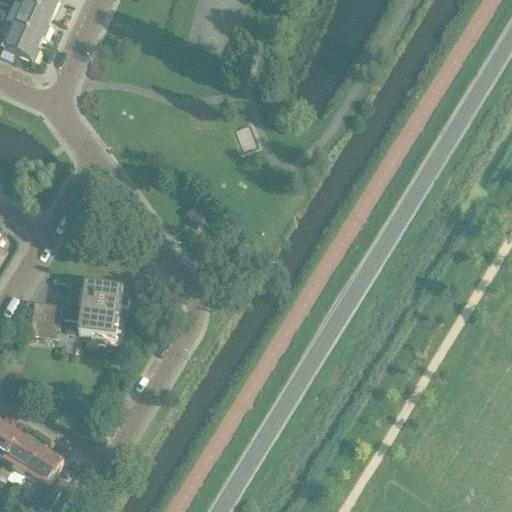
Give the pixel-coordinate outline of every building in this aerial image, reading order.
[(0,0),(0,6),(7,10),(11,1),(7,0),(0,0)] [(26,0),(24,6),(53,20),(62,0),(26,0)] [(43,43),(53,20),(24,6),(13,29),(43,43)] [(43,43),(13,29),(6,26),(2,36),(9,39),(3,53),(32,66),(43,43)] [(195,231),(203,225),(194,212),(185,217),(195,231)] [(85,288),(80,324),(78,338),(116,343),(120,311),(129,312),(130,302),(122,301),(123,293),(85,288)] [(59,343),(62,322),(63,309),(34,305),(29,338),(59,343)] [(20,439),(0,426),(0,462),(5,465),(20,439)] [(42,453),(20,439),(5,465),(26,479),(42,453)] [(42,453),(26,479),(44,490),(33,506),(42,511),(50,511),(61,495),(50,488),(64,466),(42,453)]
